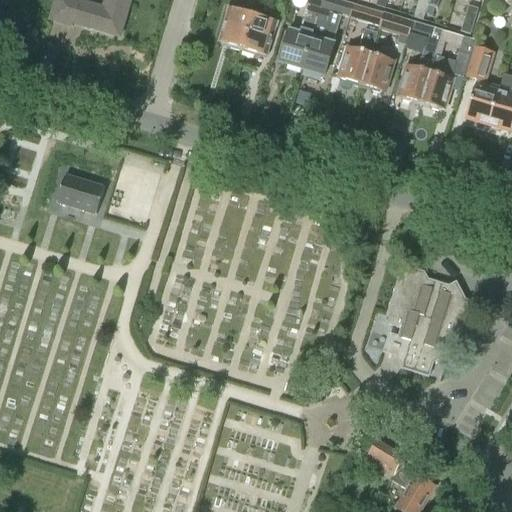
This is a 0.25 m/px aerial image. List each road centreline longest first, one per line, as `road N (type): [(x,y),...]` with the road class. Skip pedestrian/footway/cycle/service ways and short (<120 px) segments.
road 1 (unclassified): [(145,123),(511,233)]
road 2 (unclassified): [(145,123),(0,78)]
road 3 (residential): [(145,123),(182,0)]
